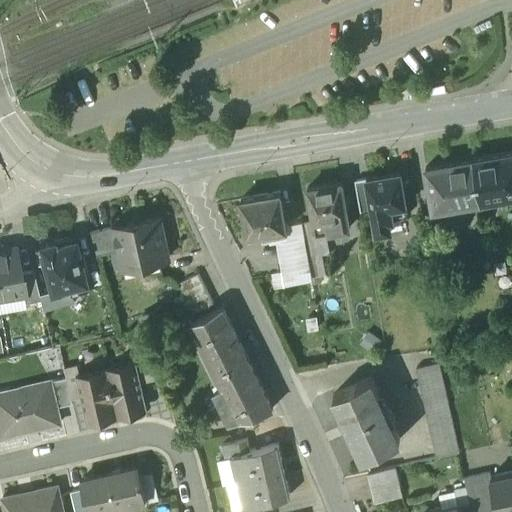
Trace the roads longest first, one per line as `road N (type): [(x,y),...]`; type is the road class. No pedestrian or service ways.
road 1 (residential): [(182,162),(345,511)]
road 2 (tertiary): [(511,104),(182,162)]
road 3 (residential): [(200,511),(186,459),(171,439),(138,432),(0,467)]
road 4 (tertiary): [(182,162),(110,175),(56,172),(26,156),(0,121)]
